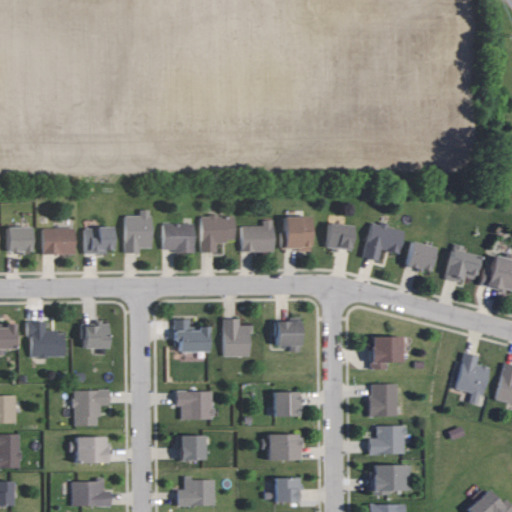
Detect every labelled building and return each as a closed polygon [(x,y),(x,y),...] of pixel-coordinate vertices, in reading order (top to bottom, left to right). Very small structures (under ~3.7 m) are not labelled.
[(122,214),(137,214),(137,208),(147,208),(147,214),(149,214),(149,246),(136,246),(136,252),(122,252),(122,214)] [(307,210),(308,247),(295,248),(295,245),(278,245),(278,228),(282,228),(282,211),(307,210)] [(232,214),(232,238),(225,238),(225,241),(214,241),(214,250),(199,251),(198,215),(206,215),(206,213),(215,212),(215,214),(232,214)] [(238,225),(260,225),(260,219),(270,219),(270,225),(271,224),(271,250),(239,250),(238,225)] [(327,219),(351,221),(349,248),(335,247),(335,250),(329,249),(329,245),(324,245),(327,219)] [(385,224),(402,229),(396,252),(378,247),(375,259),(359,255),(363,238),(364,238),(369,220),(377,222),(378,219),(386,221),(385,224)] [(160,222),(191,222),(191,250),(172,251),(172,248),(160,248),(160,222)] [(4,225),(28,225),(28,249),(22,249),(22,252),(16,252),(16,249),(4,249),(4,225)] [(103,252),(82,252),(82,227),(95,227),(95,225),(110,225),(110,247),(103,247),(103,252)] [(40,227),(72,227),(72,252),(40,253),(40,227)] [(433,245),(427,269),(421,267),(420,271),(413,269),(414,265),(403,263),(409,240),(433,245)] [(450,241),(460,244),(459,248),(476,253),(470,276),(458,272),(456,279),(441,275),(450,241)] [(495,287),(477,282),(481,266),(487,268),(490,254),(501,257),(502,250),(511,252),(511,256),(511,259),(511,276),(509,288),(503,286),(501,291),(495,290),(495,287)] [(221,354),(220,317),(236,317),(236,324),(250,324),(250,331),(246,331),(247,354),(221,354)] [(176,350),(176,339),(172,339),(172,329),(171,329),(171,318),(186,318),(186,325),(206,324),(206,330),(206,349),(176,350)] [(62,354),(44,354),(44,356),(36,356),(36,354),(28,354),(28,334),(24,334),(24,319),(43,319),(43,328),(54,328),(54,331),(62,331),(62,354)] [(100,319),(100,321),(105,321),(105,346),(82,346),(81,341),(78,341),(78,324),(94,324),(94,319),(100,319)] [(273,344),(273,320),(297,319),(297,350),(286,350),(286,344),(273,344)] [(12,346),(1,346),(1,353),(0,353),(0,323),(3,323),(3,321),(13,321),(13,327),(12,327),(12,346)] [(367,367),(366,346),(365,346),(365,338),(370,338),(370,335),(399,335),(399,361),(383,361),(383,367),(367,367)] [(468,392),(452,387),(460,362),(458,361),(462,351),(476,355),(473,363),(486,367),(478,394),(477,393),(474,403),(466,400),(468,392)] [(511,402),(492,397),(501,360),(511,362),(511,402)] [(394,381),(395,413),(371,414),(371,415),(366,415),(366,393),(369,393),(369,382),(394,381)] [(271,388),(296,388),(296,402),(299,402),(299,407),(295,407),(295,413),(271,413),(271,388)] [(71,406),(69,406),(69,398),(71,398),(71,389),(106,389),(106,404),(97,404),(97,415),(94,415),(94,424),(72,424),(71,406)] [(208,390),(208,407),(210,407),(210,416),(208,416),(208,418),(178,418),(178,405),(173,405),(173,390),(208,390)] [(0,393),(12,393),(13,421),(0,421),(0,393)] [(401,452),(366,452),(366,437),(373,437),(373,424),(403,424),(403,432),(401,432),(401,452)] [(0,432),(17,432),(17,449),(19,449),(19,457),(17,457),(18,466),(0,466),(0,432)] [(265,458),(265,448),(259,448),(259,438),(264,438),(264,432),(294,432),(294,438),(299,438),(299,446),(297,446),(297,457),(265,458)] [(200,433),(200,457),(191,457),(191,459),(177,459),(176,445),(173,445),(173,433),(200,433)] [(74,460),(74,451),(68,451),(67,441),(72,441),(72,434),(102,434),(102,442),(107,442),(107,449),(105,449),(105,460),(74,460)] [(400,461),(408,461),(408,488),(385,488),(385,492),(369,492),(369,477),(365,477),(365,470),(371,470),(371,462),(400,461)] [(212,503),(174,503),(174,487),(181,487),(181,473),(187,473),(187,476),(211,476),(212,503)] [(272,477),(296,476),(296,501),(273,501),(272,477)] [(69,481),(93,481),(93,478),(100,478),(100,491),(107,491),(108,506),(95,506),(95,505),(69,505),(69,481)] [(10,504),(1,504),(1,505),(0,505),(0,479),(9,479),(10,504)] [(481,488),(495,503),(500,498),(510,509),(507,511),(464,511),(460,507),(481,488)] [(398,511),(367,511),(367,502),(404,501),(404,511),(398,511)]
